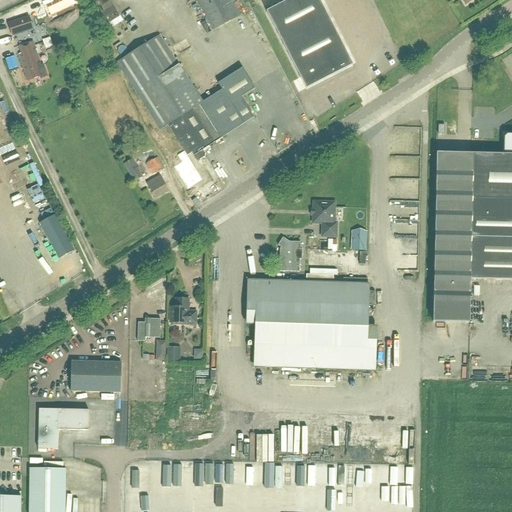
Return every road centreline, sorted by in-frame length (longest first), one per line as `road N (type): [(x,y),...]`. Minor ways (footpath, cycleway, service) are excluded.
road 1 (tertiary): [(0,346),(414,81)]
road 2 (unclassified): [(417,407),(424,90),(414,81)]
road 3 (track): [(0,64),(104,278)]
road 4 (tertiary): [(414,81),(511,9)]
